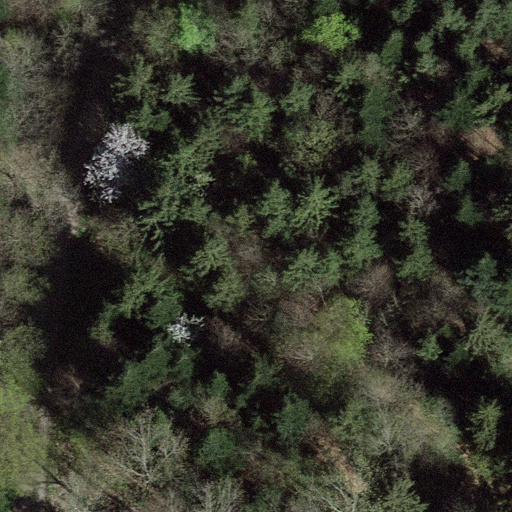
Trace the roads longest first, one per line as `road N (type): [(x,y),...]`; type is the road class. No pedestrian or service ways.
road 1 (track): [(34,511),(37,380),(57,243)]
road 2 (track): [(57,243),(105,54),(128,0)]
